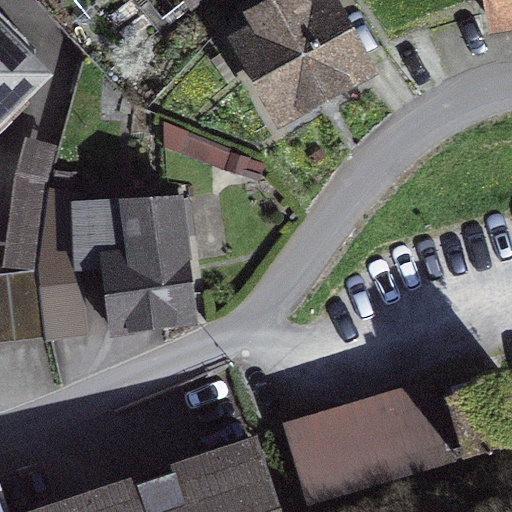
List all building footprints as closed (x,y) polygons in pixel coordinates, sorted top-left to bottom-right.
[(207,0),(145,0),(164,23),(185,4),(191,12),(207,0)] [(251,28),(229,40),(279,132),(381,77),(339,0),(274,0),(244,17),(251,28)] [(511,0),(482,0),(488,38),(511,34),(511,0)] [(0,134),(55,80),(0,25),(0,134)] [(267,166),(165,124),(164,150),(245,178),(246,173),(262,178),(267,166)] [(71,204),(75,204),(79,173),(53,169),(58,146),(29,138),(16,176),(2,276),(38,273),(74,275),(71,204)] [(111,341),(198,328),(190,262),(193,262),(186,198),(121,202),(75,204),(71,204),(74,275),(82,274),(103,273),(111,341)] [(2,276),(0,275),(0,344),(44,340),(38,273),(2,276)] [(44,344),(89,337),(82,274),(74,275),(38,273),(44,340),(44,344)] [(440,379),(284,427),(308,510),(511,454),(511,381),(446,401),(440,379)] [(281,511),(257,440),(43,511),(281,511)]
